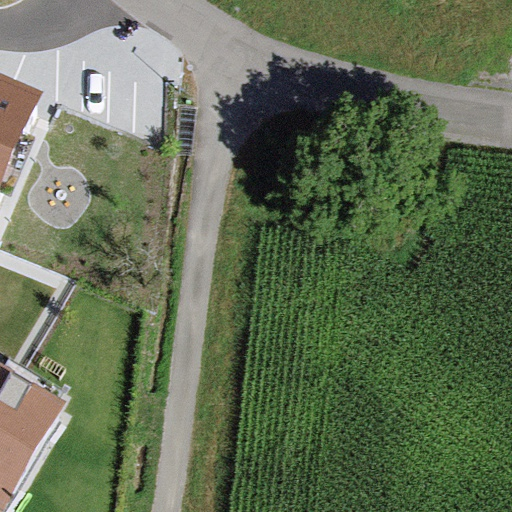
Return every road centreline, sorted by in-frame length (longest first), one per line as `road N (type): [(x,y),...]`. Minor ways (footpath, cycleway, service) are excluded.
road 1 (track): [(157,511),(238,73)]
road 2 (residential): [(159,0),(238,73),(511,119)]
